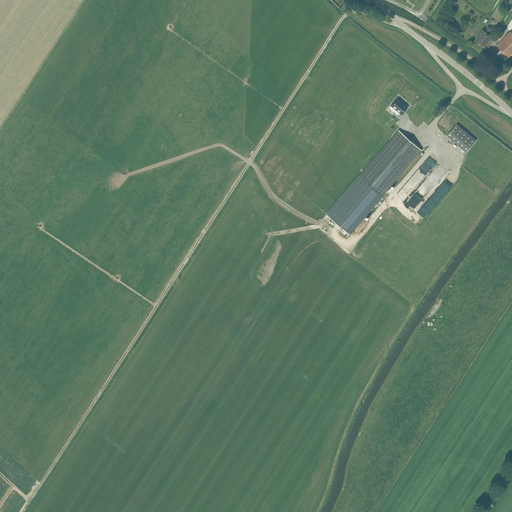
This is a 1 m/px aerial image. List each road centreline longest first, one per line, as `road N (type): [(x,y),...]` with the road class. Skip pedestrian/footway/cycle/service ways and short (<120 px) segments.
road 1 (track): [(401,24),(355,10),(341,19),(40,486)]
road 2 (tertiary): [(511,113),(373,0)]
